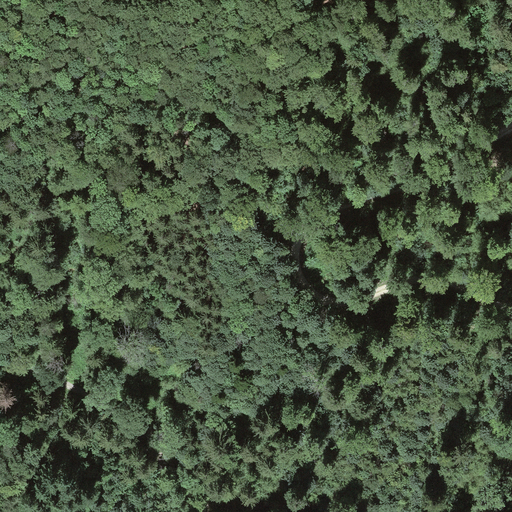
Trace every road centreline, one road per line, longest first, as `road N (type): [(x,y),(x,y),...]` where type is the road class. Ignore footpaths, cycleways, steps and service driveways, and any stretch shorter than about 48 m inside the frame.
road 1 (track): [(511,312),(441,278),(406,280),(343,303),(321,299),(304,285),(294,257),(309,222),(419,180),(511,126)]
road 2 (track): [(0,355),(144,426),(164,473),(155,511)]
